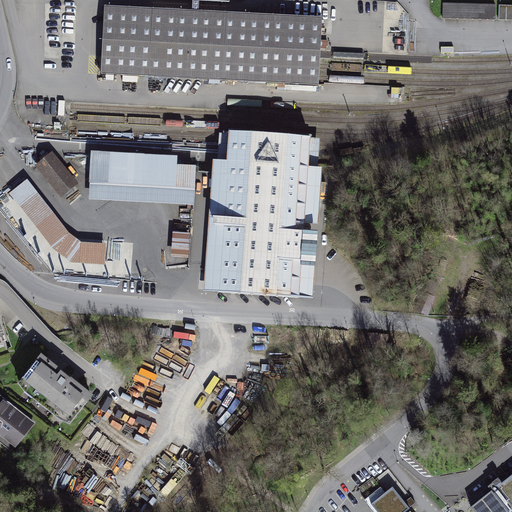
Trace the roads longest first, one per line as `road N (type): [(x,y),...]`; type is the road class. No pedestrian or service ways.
road 1 (residential): [(310,511),(442,376),(449,354),(434,328),(407,318),(70,299),(31,284),(0,253)]
road 2 (residential): [(0,287),(109,385)]
